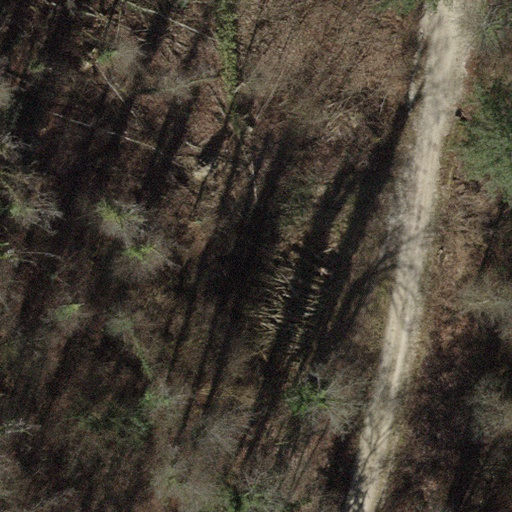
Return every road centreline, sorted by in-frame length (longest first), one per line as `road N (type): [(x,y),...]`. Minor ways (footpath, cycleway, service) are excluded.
road 1 (track): [(453,0),(365,511)]
road 2 (track): [(296,511),(437,127)]
